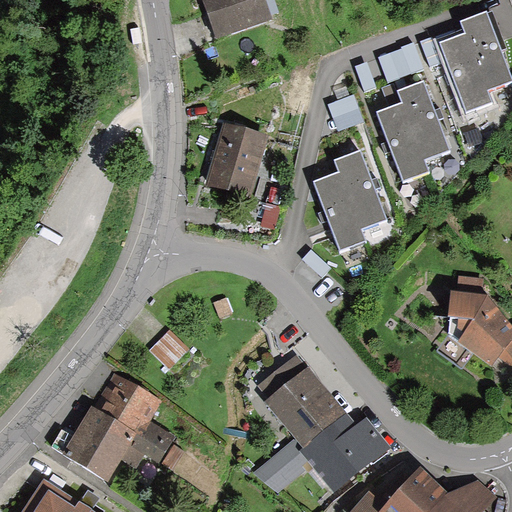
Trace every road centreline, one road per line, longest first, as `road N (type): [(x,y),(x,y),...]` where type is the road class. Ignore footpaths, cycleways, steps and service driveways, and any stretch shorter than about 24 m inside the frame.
road 1 (residential): [(504,453),(469,460),(418,448),(273,274),(228,256),(150,250)]
road 2 (residential): [(150,250),(108,328),(0,456)]
road 3 (residential): [(152,0),(168,136),(150,250)]
